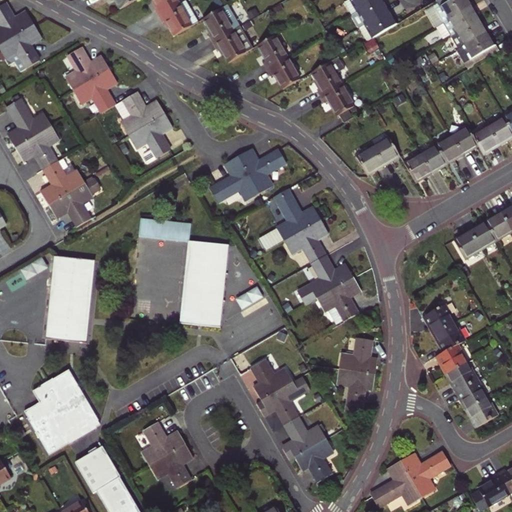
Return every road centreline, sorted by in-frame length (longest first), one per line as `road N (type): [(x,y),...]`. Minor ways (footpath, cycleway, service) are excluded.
road 1 (residential): [(42,0),(293,133),(344,184),(380,248)]
road 2 (residential): [(265,442),(231,461),(210,457),(191,414),(232,384)]
road 3 (residential): [(380,248),(511,171)]
road 4 (residential): [(392,398),(397,330),(380,248)]
road 5 (residential): [(511,434),(468,454),(437,413),(392,398)]
road 6 (residential): [(0,167),(47,235),(0,264)]
road 7 (residential): [(337,511),(376,449),(392,398)]
